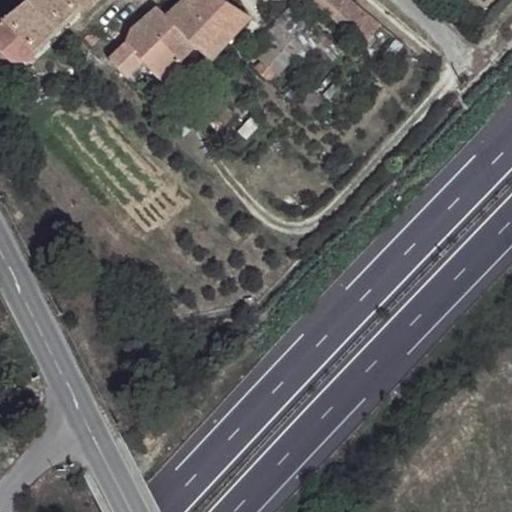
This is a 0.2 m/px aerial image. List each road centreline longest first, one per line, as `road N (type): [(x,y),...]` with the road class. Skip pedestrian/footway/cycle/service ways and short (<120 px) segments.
road 1 (motorway): [(511,145),(162,511)]
road 2 (motorway): [(235,511),(511,222)]
road 3 (tertiary): [(70,399),(0,256)]
road 4 (unclassified): [(70,399),(0,510)]
road 5 (tertiary): [(128,511),(70,399)]
